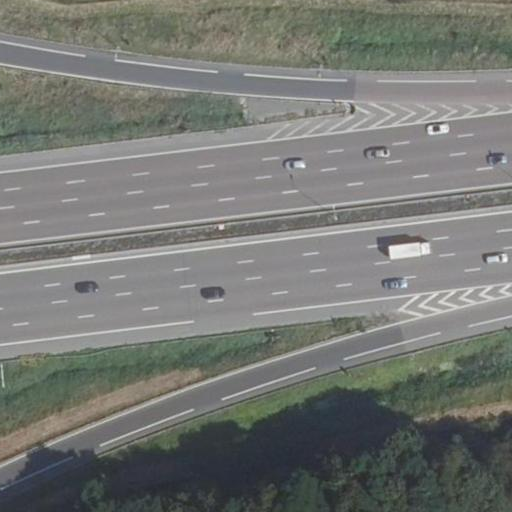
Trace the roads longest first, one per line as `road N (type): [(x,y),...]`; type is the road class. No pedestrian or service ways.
road 1 (motorway): [(0,480),(244,382),(511,307)]
road 2 (motorway): [(511,148),(0,209)]
road 3 (motorway): [(0,307),(511,247)]
road 4 (motorway): [(511,93),(269,87),(0,52)]
